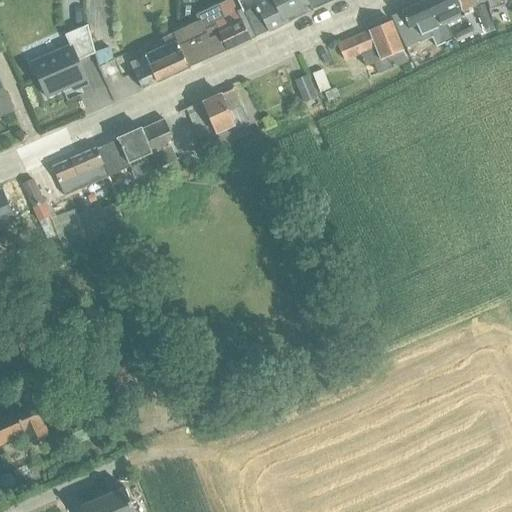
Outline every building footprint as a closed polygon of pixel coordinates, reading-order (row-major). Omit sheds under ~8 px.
[(189,26),(172,33),(189,68),(216,55),(216,56),(251,40),(237,11),(232,0),(227,0),(196,15),(199,21),(189,26)] [(256,7),(244,13),(256,38),(268,31),(269,33),(312,11),(306,0),(254,0),(253,1),(256,7)] [(306,0),(312,11),(336,0),(306,0)] [(457,0),(428,0),(426,1),(445,43),(454,39),(447,24),(465,16),(463,11),(457,0)] [(470,0),(457,0),(463,11),(473,7),(470,0)] [(502,0),(485,0),(486,1),(489,9),(504,4),(502,0)] [(445,43),(426,1),(391,17),(406,49),(432,37),(437,47),(445,43)] [(485,5),(477,8),(485,31),(494,27),(485,5)] [(242,9),(237,11),(251,40),(256,38),(244,13),(242,9)] [(392,22),(338,45),(345,61),(361,55),(366,67),(374,64),(378,75),(409,62),(392,22)] [(95,54),(95,52),(88,26),(88,25),(87,26),(76,30),(65,35),(70,47),(31,64),(45,97),(87,79),(79,61),(87,57),(95,54)] [(471,27),(454,35),(459,43),(475,35),(471,27)] [(189,68),(172,33),(163,38),(166,45),(145,55),(145,56),(130,63),(142,90),(189,68)] [(110,47),(95,52),(95,54),(99,67),(114,60),(110,47)] [(323,69),(312,74),(320,93),(331,89),(323,69)] [(308,75),(295,80),(304,104),(318,99),(308,75)] [(0,118),(14,112),(0,80),(0,118)] [(234,89),(202,103),(222,147),(253,133),(234,89)] [(222,147),(202,103),(202,102),(180,112),(180,113),(187,110),(203,150),(198,151),(203,163),(208,175),(213,173),(212,169),(219,166),(220,170),(228,167),(225,161),(223,155),(225,154),(222,147)] [(164,119),(97,150),(109,177),(130,167),(135,179),(178,160),(171,146),(169,147),(167,141),(173,138),(164,119)] [(109,177),(97,150),(96,149),(52,168),(64,196),(109,177)] [(34,179),(21,184),(38,222),(51,216),(34,179)] [(79,232),(65,239),(71,250),(85,244),(79,232)] [(87,300),(66,311),(89,356),(110,345),(87,300)] [(0,447),(25,437),(28,444),(50,434),(46,424),(44,425),(33,401),(13,409),(14,410),(0,416),(0,447)] [(134,511),(125,488),(81,506),(83,511),(134,511)]
